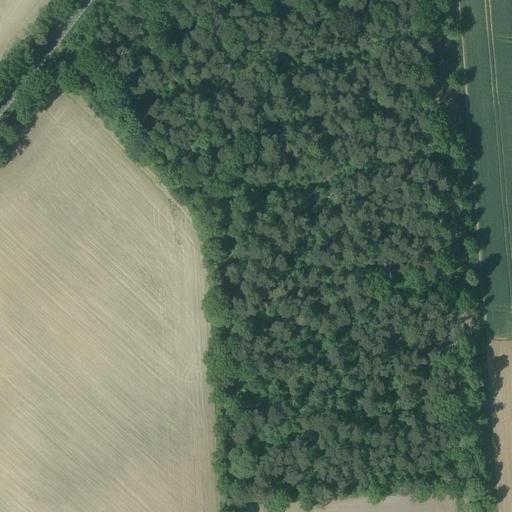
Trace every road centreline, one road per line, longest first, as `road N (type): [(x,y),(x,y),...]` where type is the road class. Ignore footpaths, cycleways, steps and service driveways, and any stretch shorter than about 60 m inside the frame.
road 1 (unclassified): [(428,0),(470,511)]
road 2 (tertiary): [(86,0),(0,111)]
